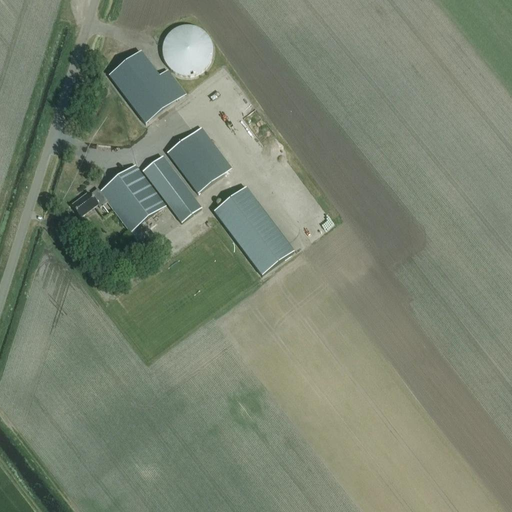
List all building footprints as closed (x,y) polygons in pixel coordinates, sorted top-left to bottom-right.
[(142,55),(109,80),(145,128),(186,97),(168,73),(160,79),(142,55)] [(248,123),(260,116),(257,111),(246,118),(248,123)] [(197,197),(234,169),(203,128),(166,156),(197,197)] [(180,226),(201,211),(163,159),(142,174),(166,208),(167,208),(180,226)] [(166,209),(135,168),(100,194),(98,191),(90,197),(89,195),(72,208),(80,219),(97,207),(100,210),(107,205),(130,235),(166,209)] [(294,254),(245,190),(213,214),(261,279),(294,254)]
